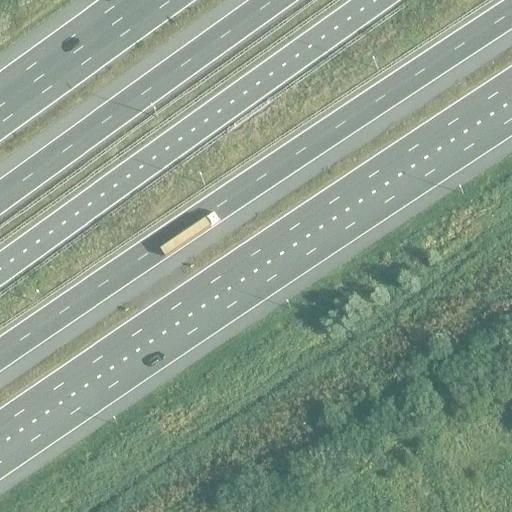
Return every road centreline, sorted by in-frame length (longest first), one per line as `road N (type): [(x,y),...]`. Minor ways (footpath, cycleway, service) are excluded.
road 1 (motorway): [(0,445),(511,100)]
road 2 (motorway): [(0,353),(511,13)]
road 3 (motorway): [(375,0),(0,270)]
road 4 (motorway): [(273,0),(0,197)]
road 5 (motorway): [(152,0),(0,108)]
